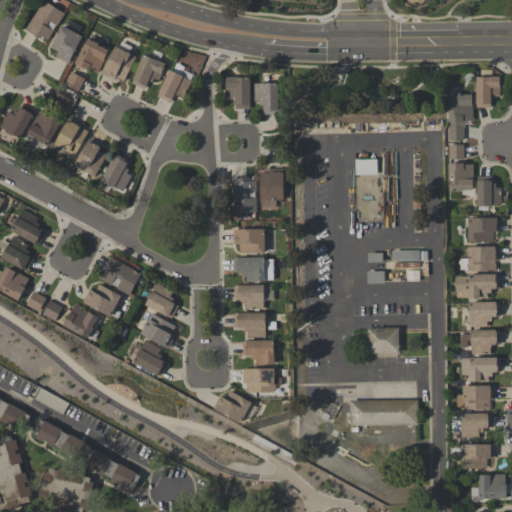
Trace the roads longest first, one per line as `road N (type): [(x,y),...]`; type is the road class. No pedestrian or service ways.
road 1 (residential): [(113,130),(176,158),(240,159),(253,142),(235,131),(164,129),(123,109),(110,118),(113,130)]
road 2 (tertiary): [(362,43),(333,31),(222,21),(145,0)]
road 3 (tertiary): [(95,0),(168,29),(264,48)]
road 4 (residential): [(203,274),(210,264),(208,134)]
road 5 (residential): [(0,174),(126,237)]
road 6 (residential): [(82,213),(59,260),(70,270),(84,263),(104,224)]
